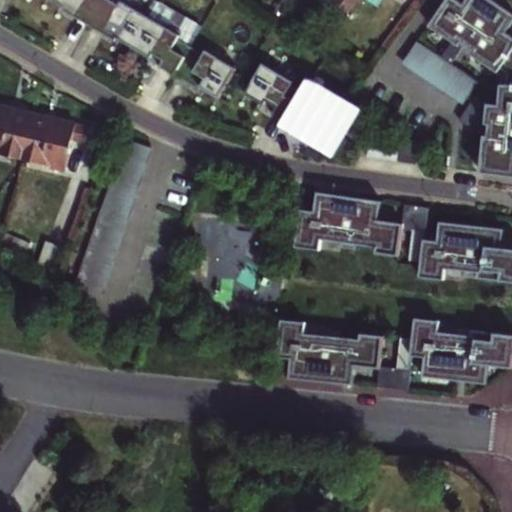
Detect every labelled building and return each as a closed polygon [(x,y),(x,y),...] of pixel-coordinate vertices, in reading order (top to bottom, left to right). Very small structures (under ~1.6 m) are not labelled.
[(57,0),(76,11),(112,33),(152,56),(154,51),(160,55),(167,60),(163,66),(196,87),(198,83),(203,86),(221,97),(238,68),(209,50),(206,54),(179,38),(181,35),(124,0),(121,4),(113,0),(57,0)] [(511,22),(511,12),(493,0),(468,0),(466,5),(458,0),(448,0),(432,25),(456,41),(465,47),(506,74),(502,107),(491,105),(490,122),(494,123),(493,130),(493,138),(489,137),(485,173),(511,175),(511,34),(507,31),(511,22)] [(465,47),(456,41),(445,57),(420,42),(405,64),(467,106),(481,83),(454,65),(465,47)] [(295,80),(266,63),(250,92),(265,102),(267,98),(272,101),(279,105),(275,112),(303,129),(307,122),(312,125),(319,130),(317,133),(333,143),(351,113),(322,96),(320,99),(292,83),(295,80)] [(0,106),(0,151),(21,157),(33,116),(8,109),(0,106)] [(61,124),(33,116),(21,157),(65,169),(72,143),(84,146),(88,131),(61,124)] [(402,150),(371,145),(370,155),(419,164),(422,141),(404,138),(402,150)] [(155,149),(127,139),(73,302),(98,310),(155,149)] [(351,198),(317,194),(315,213),(301,212),(297,249),(322,252),(323,241),(342,243),(342,249),(359,250),(359,245),(378,247),(378,253),(399,255),(402,227),(402,222),(379,220),(381,201),(351,198)] [(472,224),(441,220),(439,239),(425,237),(428,206),(405,203),(402,222),(402,227),(414,228),(410,261),(423,263),(421,276),(446,278),(447,267),(466,270),(465,275),(511,280),(511,247),(503,246),(506,227),(472,224)] [(441,321),(416,318),(414,340),(402,339),(399,370),(382,369),(381,388),(409,391),(413,355),(426,357),(425,376),(455,379),(489,383),(491,364),(511,366),(511,332),(460,328),(459,333),(440,331),(441,325),(441,321)] [(307,323),(282,320),(279,358),(292,359),(290,379),(331,383),(355,385),(357,366),(382,369),(385,336),(364,334),(364,339),(345,337),(345,332),(326,330),(325,335),(306,334),(307,323)]
